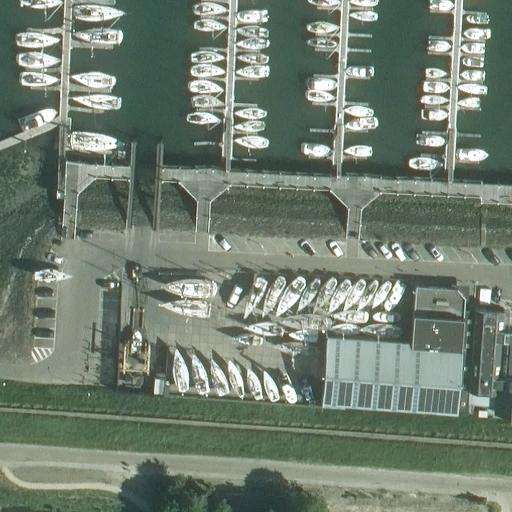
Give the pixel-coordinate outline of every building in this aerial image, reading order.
[(457,286),(415,283),(411,344),(460,347),(463,347),(459,409),(468,410),(468,402),(475,308),(464,308),(465,296),(457,286)] [(503,310),(475,308),(468,402),(495,405),(494,412),(511,413),(511,339),(501,339),(503,310)] [(317,314),(285,314),(285,333),(317,333),(317,314)] [(460,347),(411,344),(325,337),(321,400),(456,410),(460,347)] [(154,378),(153,393),(162,394),(163,378),(154,378)] [(381,511),(383,495),(363,493),(361,511),(381,511)]
